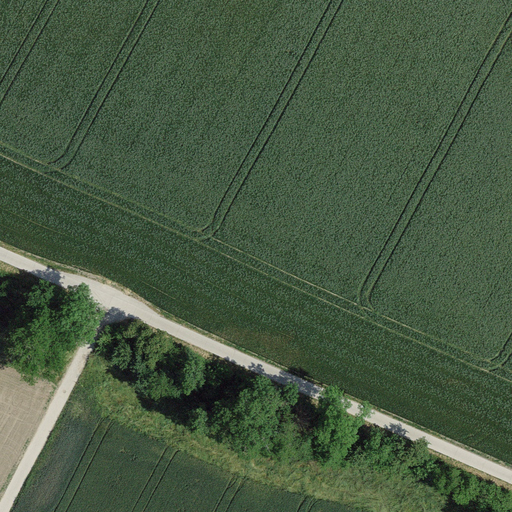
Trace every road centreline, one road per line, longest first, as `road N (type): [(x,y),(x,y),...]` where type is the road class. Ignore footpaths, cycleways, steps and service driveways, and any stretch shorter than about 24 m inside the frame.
road 1 (track): [(109,304),(511,477)]
road 2 (track): [(109,304),(4,511)]
